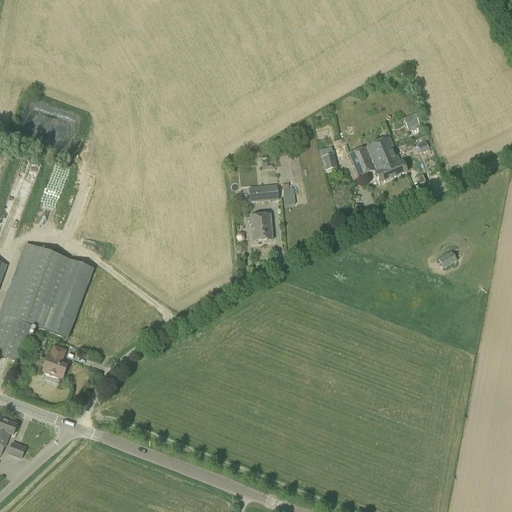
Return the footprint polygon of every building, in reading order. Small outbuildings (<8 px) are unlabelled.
[(27,136),(67,145),(74,119),(33,109),(27,136)] [(414,115),(409,117),(413,128),(419,126),(414,115)] [(370,155),(392,145),(389,138),(367,148),(370,155)] [(419,155),(428,151),(425,144),(416,147),(419,155)] [(377,174),(400,164),(392,145),(370,155),(376,171),(377,174)] [(376,171),(370,155),(367,148),(349,155),(359,178),(376,171)] [(333,156),(331,149),(320,152),(322,158),(321,159),(325,172),(337,169),(333,155),(333,156)] [(402,163),(400,164),(377,174),(376,174),(380,185),(407,174),(402,163)] [(71,232),(87,179),(79,176),(63,230),(71,232)] [(277,202),(278,202),(277,187),(256,188),(256,195),(257,204),(266,203),(277,202)] [(254,202),(253,192),(243,193),(244,203),(254,202)] [(253,242),(272,241),(270,216),(251,217),(253,242)] [(67,340),(93,271),(72,263),(26,246),(1,316),(0,318),(0,357),(18,364),(32,327),(47,332),(67,340)] [(272,250),(264,251),(266,259),(274,257),(272,250)] [(443,270),(457,263),(451,253),(438,260),(443,270)] [(47,340),(41,337),(37,348),(43,350),(47,340)] [(61,365),(66,351),(54,347),(50,359),(48,358),(42,373),(62,380),(67,367),(61,365)] [(13,437),(17,427),(0,420),(0,446),(4,448),(9,435),(13,437)] [(21,460),(25,450),(11,445),(8,455),(21,460)]
